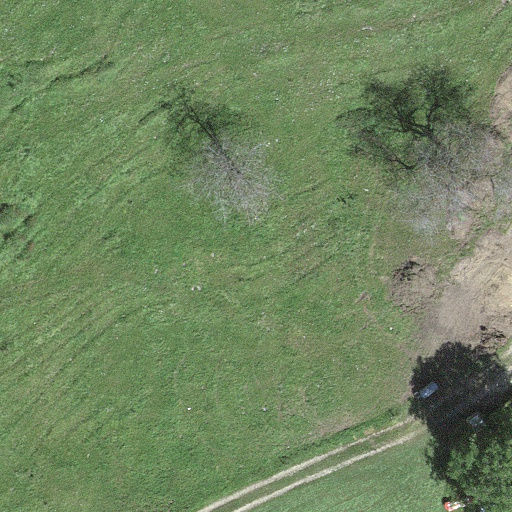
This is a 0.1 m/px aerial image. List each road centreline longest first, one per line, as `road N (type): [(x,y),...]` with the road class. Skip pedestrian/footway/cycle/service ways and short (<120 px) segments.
road 1 (track): [(473,386),(215,315),(125,299),(0,308)]
road 2 (track): [(208,511),(407,427),(511,354)]
